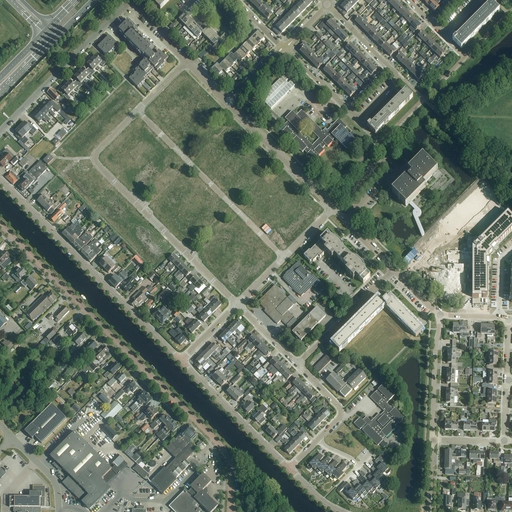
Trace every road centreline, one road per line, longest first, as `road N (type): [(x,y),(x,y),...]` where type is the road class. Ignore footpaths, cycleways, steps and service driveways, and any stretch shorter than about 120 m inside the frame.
road 1 (residential): [(0,225),(220,445),(230,469),(229,511)]
road 2 (residential): [(137,110),(94,153),(95,163),(237,305)]
road 3 (unclassified): [(0,180),(180,360)]
road 4 (residential): [(137,110),(284,257)]
road 5 (unclassified): [(139,9),(128,2),(0,131)]
road 6 (unclassified): [(180,360),(288,468)]
road 7 (unclassified): [(228,102),(333,208)]
road 8 (residential): [(394,269),(297,365)]
road 9 (unclassified): [(439,314),(432,440)]
